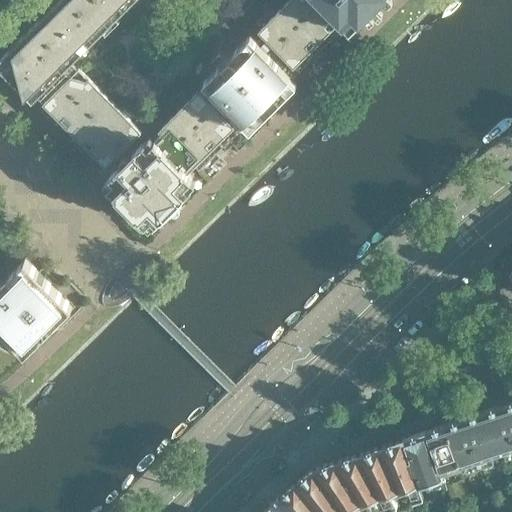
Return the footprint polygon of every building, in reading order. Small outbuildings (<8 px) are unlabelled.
[(188,171),(194,165),(199,170),(244,125),(242,122),(251,113),(258,119),(265,113),(288,90),(281,83),(291,74),(293,76),(338,31),(334,26),(340,20),(350,30),(379,0),(57,0),(0,57),(0,66),(32,100),(33,99),(33,100),(37,96),(43,102),(38,107),(101,170),(107,164),(113,170),(107,176),(108,177),(104,181),(108,185),(107,185),(119,198),(121,196),(134,210),(133,211),(145,223),(146,222),(152,216),(157,221),(167,211),(164,209),(178,195),(180,198),(190,188),(189,187),(191,185),(192,185),(196,181),(191,177),(192,176),(188,171)] [(72,305),(39,272),(25,257),(9,273),(8,271),(0,276),(0,334),(1,335),(3,337),(6,339),(9,340),(12,342),(15,343),(16,343),(25,352),(72,305)] [(511,400),(502,404),(511,435),(511,400)] [(511,446),(511,435),(502,404),(483,410),(496,452),(511,446)] [(496,452),(483,410),(464,417),(477,458),(496,452)] [(477,458),(464,417),(445,423),(459,464),(477,458)] [(459,464),(445,423),(426,430),(440,471),(459,464)] [(440,473),(440,471),(426,430),(402,437),(402,438),(421,494),(427,511),(434,511),(437,511),(426,477),(440,473)] [(421,494),(402,438),(380,445),(400,486),(407,484),(412,497),(421,494)] [(400,486),(380,445),(359,452),(387,505),(397,502),(390,489),(400,486)] [(387,505),(359,452),(337,459),(362,499),(371,496),(378,508),(387,505)] [(362,499),(337,459),(315,466),(346,511),(358,511),(352,502),(362,499)] [(346,511),(315,466),(313,467),(296,480),(296,479),(294,481),(295,481),(324,511),(325,511),(332,509),(334,511),(346,511)] [(323,511),(324,511),(295,481),(279,495),(278,497),(292,511),(323,511)] [(292,511),(278,497),(262,511),(292,511)]
